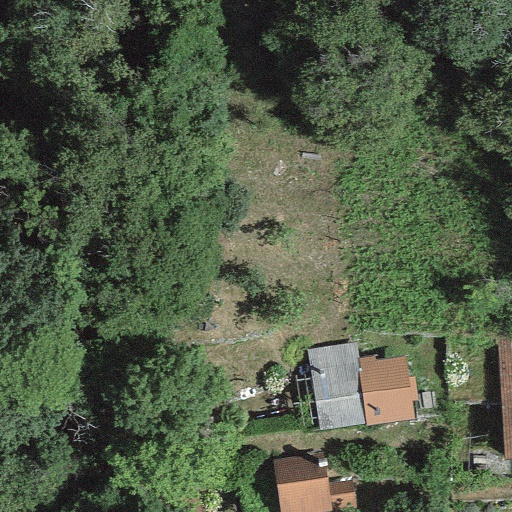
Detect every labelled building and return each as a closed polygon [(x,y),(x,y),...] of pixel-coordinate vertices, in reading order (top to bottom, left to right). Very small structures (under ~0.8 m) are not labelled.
[(511,338),(496,339),(503,471),(511,470),(511,338)] [(366,433),(357,364),(355,347),(306,352),(318,438),(366,433)] [(357,364),(366,433),(413,427),(404,362),(376,367),(375,362),(357,364)] [(322,462),(271,469),(277,511),(354,511),(350,486),(326,489),(322,462)] [(158,489),(162,511),(200,511),(194,481),(158,489)]
